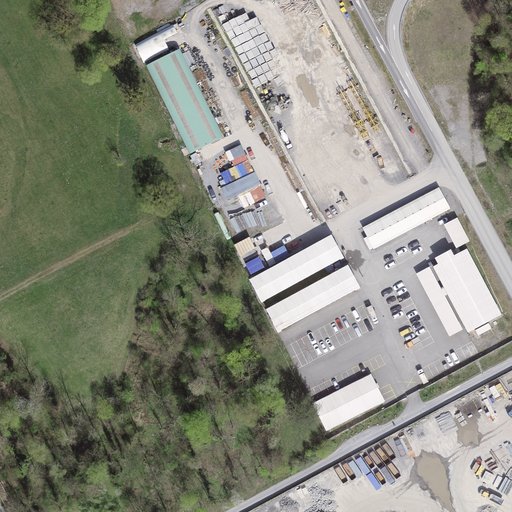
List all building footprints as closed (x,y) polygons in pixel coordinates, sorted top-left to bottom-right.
[(170,49),(167,43),(179,36),(174,25),(136,44),(144,61),(170,49)] [(184,50),(150,66),(190,156),(225,140),(184,50)] [(362,228),(373,250),(453,211),(442,189),(362,228)] [(255,206),(260,217),(275,210),(269,199),(255,206)] [(457,220),(444,227),(457,250),(470,243),(457,220)] [(244,261),(260,254),(252,238),(236,245),(244,261)] [(334,240),(249,280),(261,304),(346,265),(334,240)] [(265,253),(268,262),(290,256),(288,247),(265,253)] [(438,266),(433,268),(445,289),(441,291),(429,268),(416,275),(449,337),(462,330),(444,297),(448,295),(470,334),(504,315),(467,248),(455,255),(452,250),(434,259),(438,266)] [(246,266),(252,277),(266,270),(260,259),(246,266)] [(278,334),(362,294),(351,270),(266,310),(278,334)] [(488,324),(476,332),(479,337),(491,330),(488,324)] [(372,375),(313,403),(327,431),(385,402),(372,375)]
